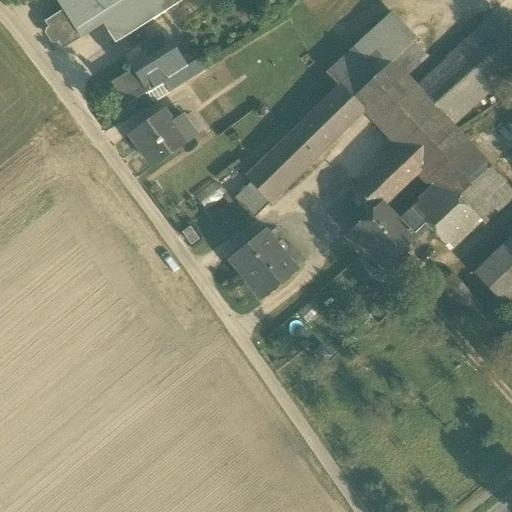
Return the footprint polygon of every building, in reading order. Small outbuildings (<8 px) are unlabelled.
[(59,0),(56,2),(63,13),(64,12),(76,30),(103,14),(124,0),(59,0)] [(124,0),(103,14),(120,41),(185,0),(124,0)] [(80,37),(76,30),(64,12),(63,13),(47,23),(50,29),(47,31),(46,34),(52,42),(54,43),(58,40),(63,48),(80,37)] [(353,98),(392,62),(414,43),(388,16),(326,74),(339,86),(340,85),(353,98)] [(511,40),(492,18),(416,87),(451,125),(511,69),(511,40)] [(181,61),(182,61),(165,32),(159,36),(177,66),(182,63),(181,61)] [(170,92),(164,83),(181,72),(177,66),(159,36),(135,51),(126,56),(134,69),(111,84),(125,107),(147,93),(153,103),(170,92)] [(427,56),(414,43),(392,62),(406,77),(427,56)] [(164,83),(170,92),(204,71),(194,53),(182,61),(181,61),(182,63),(177,66),(181,72),(164,83)] [(416,87),(406,77),(392,62),(353,98),(340,85),(339,86),(290,133),(316,159),(365,112),(399,148),(354,190),(376,212),(384,204),(385,205),(400,190),(414,177),(413,176),(415,172),(418,167),(457,131),(451,125),(416,87)] [(130,136),(153,168),(197,136),(187,121),(176,129),(163,112),(130,136)] [(511,199),(511,190),(457,131),(418,167),(415,172),(432,189),(428,191),(418,199),(420,201),(407,214),(400,221),(416,238),(417,239),(428,228),(445,246),(476,217),(484,225),(511,199)] [(270,204),(316,159),(290,133),(245,178),(250,184),(270,204)] [(235,199),(254,219),(270,204),(250,184),(235,199)] [(408,256),(402,250),(416,238),(400,221),(385,205),(384,204),(376,212),(352,233),(368,250),(384,267),(393,259),(399,265),(408,256)] [(182,233),(191,246),(199,240),(190,227),(182,233)] [(230,261),(261,299),(293,274),(272,249),(276,246),(266,232),(230,261)] [(502,304),(502,303),(511,293),(511,240),(475,275),(502,304)] [(296,270),(276,246),(272,249),(293,274),(296,270)] [(439,287),(506,357),(511,351),(511,327),(497,312),(492,317),(452,275),(439,287)] [(511,293),(502,303),(511,314),(511,293)]
